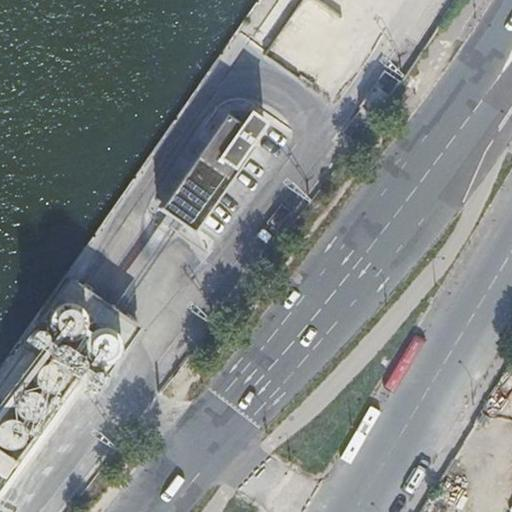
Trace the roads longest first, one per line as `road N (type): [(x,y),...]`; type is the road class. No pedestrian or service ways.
road 1 (primary): [(465,121),(142,511)]
road 2 (primary): [(350,511),(511,246)]
